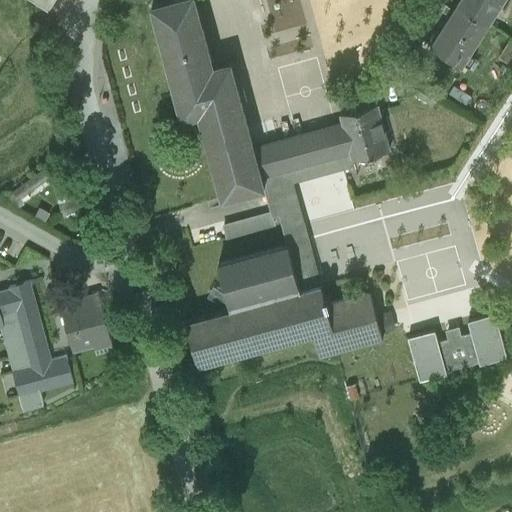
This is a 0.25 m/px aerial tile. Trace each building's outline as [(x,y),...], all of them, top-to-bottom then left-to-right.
[(33,0),(49,10),(55,0),(33,0)] [(214,66),(195,0),(169,0),(152,5),(183,118),(200,114),(223,199),(265,187),(254,146),(231,61),(214,66)] [(459,0),(457,4),(489,24),(504,0),(459,0)] [(489,24),(457,4),(431,45),(463,65),(489,24)] [(511,37),(499,57),(511,65),(511,37)] [(440,95),(416,79),(409,91),(433,105),(440,95)] [(343,122),(353,160),(390,150),(378,104),(340,114),(343,122)] [(343,122),(254,146),(265,187),(273,216),(280,215),(288,244),(300,290),(322,284),(294,182),(346,168),(354,166),(353,160),(343,122)] [(300,290),(288,244),(219,263),(231,308),(187,320),(198,363),(313,332),(319,355),(334,351),(383,338),(371,292),(330,303),(328,295),(325,296),(322,284),(300,290)] [(72,380),(66,356),(51,360),(30,280),(10,285),(11,287),(0,290),(0,342),(6,341),(13,370),(32,365),(38,389),(72,380)] [(111,337),(99,291),(61,302),(74,350),(97,344),(96,341),(111,337)] [(435,330),(408,337),(420,380),(447,373),(447,371),(479,361),(480,364),(507,356),(495,313),(468,321),(472,332),(461,335),(460,330),(447,334),(448,338),(438,341),(435,330)]
